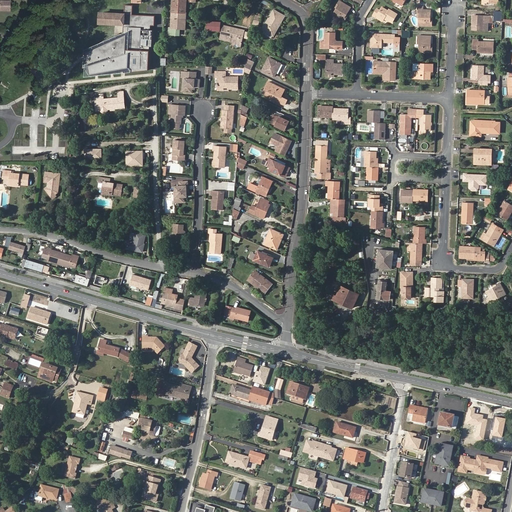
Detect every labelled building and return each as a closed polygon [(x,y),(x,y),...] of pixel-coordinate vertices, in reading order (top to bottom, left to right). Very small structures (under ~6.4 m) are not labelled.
[(10,1),(0,0),(0,10),(10,10),(10,1)] [(185,29),(186,1),(195,2),(195,0),(171,0),(170,28),(185,29)] [(344,17),(346,14),(350,7),(340,1),(338,5),(337,8),(335,7),(331,14),(344,22),(346,18),(344,17)] [(123,13),(99,12),(98,21),(123,23),(122,33),(119,33),(119,38),(122,38),(122,41),(120,41),(93,57),(102,71),(119,65),(119,59),(122,59),(123,71),(148,69),(149,45),(151,45),(152,29),(149,29),(150,24),(154,24),(154,14),(131,13),(132,4),(124,3),(123,13)] [(387,18),(386,20),(392,23),(397,15),(389,10),(388,12),(381,8),(379,11),(376,10),(373,16),(379,19),(379,18),(383,20),(385,17),(387,18)] [(273,35),(279,24),(284,16),(273,10),(262,29),(273,35)] [(429,21),(430,18),(430,10),(424,10),(419,10),(417,10),(417,14),(418,14),(418,17),(418,26),(431,26),(431,21),(429,21)] [(502,21),(502,11),(495,10),(494,21),(502,21)] [(472,29),(482,30),(482,23),(483,22),(488,22),(489,16),(472,15),(472,29)] [(214,31),(216,21),(206,20),(205,30),(214,31)] [(240,46),(244,30),(223,25),(220,37),(233,40),(232,44),(235,49),(240,46)] [(320,49),(341,50),(341,44),(334,44),(334,34),(324,34),(324,43),(320,42),(320,49)] [(394,45),(400,46),(400,37),(394,37),(394,35),(371,34),(371,47),(381,47),(381,42),(394,42),(394,45)] [(419,44),(417,44),(417,52),(432,52),(432,47),(430,47),(430,44),(431,36),(420,36),(419,40),(419,44)] [(478,49),(478,51),(493,52),(493,41),(478,40),(478,39),(473,39),(472,48),(478,49)] [(268,58),(262,71),(274,76),(276,72),(278,73),(282,65),(268,58)] [(326,75),(333,75),(342,75),(342,65),(332,65),(333,61),(326,61),(326,75)] [(386,71),(385,80),(395,80),(396,62),(374,61),(374,64),(374,71),(386,71)] [(416,76),(416,78),(430,79),(430,71),(433,71),(433,64),(420,63),(420,71),(412,71),(412,76),(416,76)] [(480,79),(480,85),(488,85),(488,82),(491,82),(491,75),(485,74),(486,64),(473,64),(473,78),(480,79)] [(195,87),(198,87),(199,87),(200,79),(196,78),(197,71),(185,70),(183,91),(194,92),(195,90),(195,87)] [(227,87),(227,89),(237,89),(238,77),(225,77),(225,71),(215,71),(214,77),(217,77),(216,89),(222,89),(222,87),(227,87)] [(383,79),(385,80),(386,71),(374,71),(374,74),(383,74),(383,79)] [(284,89),(268,81),(264,89),(267,90),(265,96),(284,105),(287,100),(280,96),(284,89)] [(485,97),(485,95),(485,90),(467,90),(466,101),(478,102),(478,104),(485,105),(485,103),(490,104),(490,98),(485,97)] [(95,110),(102,109),(101,106),(105,105),(106,109),(124,107),(123,97),(118,98),(101,99),(100,97),(94,97),(95,110)] [(181,114),(183,115),(185,115),(185,106),(170,104),(169,114),(172,114),(172,123),(173,123),(172,128),(180,129),(180,124),(181,124),(182,117),(180,117),(181,114)] [(232,128),(234,106),(225,105),(225,110),(222,110),(222,118),(224,119),(223,122),(222,122),(221,127),(225,127),(232,128)] [(333,107),(333,106),(325,106),(325,108),(318,108),(317,117),(332,117),(333,107)] [(332,117),(332,119),(342,120),(342,123),(350,124),(351,117),(348,117),(348,110),(341,110),(342,108),(333,107),(332,117)] [(412,117),(416,117),(416,116),(416,108),(408,108),(408,113),(402,113),(401,128),(403,128),(402,133),(410,133),(410,129),(411,129),(412,117)] [(424,108),(416,108),(416,116),(421,116),(420,129),(431,130),(431,114),(424,114),(424,108)] [(368,122),(373,122),(376,122),(379,122),(380,110),(368,109),(368,122)] [(278,117),(274,125),(284,130),(291,117),(280,112),(280,113),(275,111),(274,114),(278,117)] [(269,123),(274,125),(278,117),(274,114),(269,123)] [(470,136),(478,136),(478,133),(481,133),(495,133),(495,123),(474,122),(471,121),(470,126),(472,126),(472,131),(470,131),(470,136)] [(385,139),(385,122),(379,122),(376,122),(373,122),(372,130),(375,130),(375,139),(385,139)] [(285,155),(291,141),(282,137),(275,151),(285,155)] [(316,140),(316,158),(326,159),(326,141),(316,140)] [(182,156),(183,149),(184,142),(173,141),(172,160),(185,161),(185,156),(182,156)] [(230,143),(230,151),(238,151),(238,143),(230,143)] [(214,161),(213,165),(213,167),(225,167),(227,147),(214,146),(213,150),(215,151),(214,156),(216,156),(216,160),(214,160),(214,161)] [(103,150),(80,149),(80,159),(103,160),(103,150)] [(475,149),(475,154),(477,155),(477,165),(488,165),(488,155),(491,155),(492,150),(475,149)] [(142,151),(126,151),(126,166),(143,165),(142,151)] [(368,167),(379,167),(379,162),(376,162),(377,151),(366,151),(365,167),(368,167)] [(282,164),(283,162),(275,158),(274,161),(270,159),(268,158),(267,161),(263,159),(262,163),(265,165),(267,166),(268,164),(271,165),(269,169),(285,176),(289,168),(285,165),(282,164)] [(318,174),(318,178),(328,179),(328,173),(329,173),(329,159),(326,159),(316,158),(316,174),(318,174)] [(379,180),(379,167),(368,167),(367,180),(379,180)] [(10,180),(10,186),(19,186),(19,184),(28,184),(28,176),(28,174),(18,174),(10,174),(10,172),(3,172),(3,179),(10,180)] [(60,174),(46,173),(45,183),(49,183),(48,187),(46,189),(51,195),(54,193),(55,194),(57,192),(58,186),(57,186),(57,184),(59,184),(60,174)] [(478,189),(478,185),(486,185),(486,175),(463,174),(463,181),(469,181),(469,184),(471,184),(471,185),(469,186),(472,190),(476,190),(478,189)] [(121,195),(122,189),(120,189),(121,184),(109,182),(109,178),(99,177),(98,182),(97,187),(98,188),(102,189),(102,193),(111,195),(112,193),(121,195)] [(263,177),(262,178),(258,186),(255,185),(250,182),(248,187),(265,195),(272,181),(263,177)] [(176,181),(176,186),(177,196),(178,196),(178,202),(185,202),(185,196),(188,196),(188,191),(188,188),(190,188),(190,181),(176,181)] [(329,186),(328,199),(332,199),(338,199),(339,181),(326,181),(325,186),(329,186)] [(59,184),(57,184),(57,186),(58,186),(57,192),(55,194),(54,193),(51,195),(54,199),(57,197),(56,195),(58,193),(59,184)] [(428,190),(413,189),(413,191),(412,201),(427,202),(428,190)] [(222,209),(224,191),(211,190),(210,195),(212,195),(211,208),(222,209)] [(412,202),(412,201),(413,191),(401,190),(400,201),(412,202)] [(380,204),(380,195),(370,195),(370,207),(372,207),(372,211),(379,212),(382,212),(383,212),(383,205),(380,204)] [(344,217),(345,200),(338,199),(332,199),(332,204),(335,204),(334,217),(335,217),(344,217)] [(263,212),(268,203),(260,200),(256,207),(252,205),(249,211),(263,218),(265,213),(263,212)] [(497,213),(507,219),(511,209),(511,203),(505,200),(497,213)] [(236,210),(239,211),(241,206),(239,205),(240,203),(235,201),(233,205),(233,208),(236,210)] [(463,218),(463,224),(472,224),(476,224),(476,213),(473,213),(473,203),(464,202),(464,208),(462,207),(462,218),(463,218)] [(372,211),(371,229),(384,230),(384,225),(382,225),(382,212),(379,212),(372,211)] [(182,232),(182,229),(182,225),(172,224),(171,241),(180,241),(181,237),(184,235),(182,232)] [(414,227),(413,243),(422,243),(426,243),(426,238),(424,238),(425,227),(414,227)] [(492,244),(499,232),(491,227),(484,239),(492,244)] [(218,249),(218,252),(221,252),(223,233),(216,233),(216,229),(209,228),(209,233),(210,233),(209,240),(211,240),(212,240),(212,243),(210,243),(210,248),(218,249)] [(271,229),(264,243),(276,249),(283,234),(271,229)] [(127,241),(126,249),(142,250),(143,243),(142,242),(140,242),(140,239),(142,239),(143,234),(141,232),(134,232),(133,233),(132,241),(127,241)] [(501,233),(499,232),(492,244),(494,245),(501,233)] [(28,245),(10,241),(9,244),(8,248),(26,252),(28,245)] [(413,243),(411,243),(411,260),(419,260),(419,251),(422,251),(422,243),(413,243)] [(480,248),(478,248),(478,247),(460,246),(460,257),(475,258),(475,259),(484,260),(484,251),(480,251),(480,248)] [(52,261),(73,268),(74,266),(80,268),(83,257),(78,255),(77,257),(55,250),(56,249),(50,247),(47,257),(52,259),(52,261)] [(393,251),(378,249),(376,267),(391,269),(393,251)] [(254,260),(269,266),(273,257),(258,251),(254,260)] [(11,254),(8,264),(15,266),(17,266),(20,257),(14,255),(11,254)] [(21,267),(21,268),(31,271),(33,265),(27,263),(28,259),(23,258),(21,267)] [(77,274),(74,281),(87,286),(93,271),(88,269),(86,277),(77,274)] [(248,280),(265,293),(272,284),(255,271),(248,280)] [(412,287),(412,272),(401,272),(401,294),(402,294),(402,299),(411,299),(411,294),(411,287),(412,287)] [(140,278),(141,277),(132,275),(129,285),(148,290),(151,280),(143,278),(142,279),(140,278)] [(105,279),(97,277),(95,286),(102,288),(105,279)] [(444,278),(432,278),(431,289),(428,289),(427,297),(436,297),(436,302),(444,302),(444,278)] [(472,287),(472,280),(463,279),(463,280),(459,280),(459,287),(463,287),(463,298),(473,299),(474,287),(472,287)] [(387,282),(378,281),(376,298),(390,300),(391,291),(386,291),(387,282)] [(495,299),(498,298),(505,294),(499,282),(495,284),(495,285),(496,287),(494,288),(493,286),(486,290),(491,301),(492,303),(496,301),(495,299)] [(332,294),(330,298),(352,308),(359,294),(341,286),(336,296),(332,294)] [(206,290),(196,288),(194,298),(189,297),(187,304),(192,305),(193,304),(200,306),(203,304),(206,290)] [(155,306),(159,291),(155,290),(153,297),(148,296),(146,304),(155,306)] [(173,293),(166,292),(165,296),(168,296),(165,307),(173,309),(173,311),(181,313),(183,304),(176,302),(176,298),(172,297),(173,293)] [(51,313),(32,307),(28,318),(47,324),(51,313)] [(236,308),(232,308),(230,315),(234,316),(234,317),(247,321),(250,311),(236,307),(236,308)] [(17,335),(18,332),(6,328),(6,329),(0,327),(0,336),(7,339),(7,338),(15,340),(17,335)] [(158,338),(148,337),(148,336),(144,335),(143,346),(148,347),(152,347),(159,353),(166,346),(158,338)] [(101,339),(98,352),(104,353),(117,357),(120,349),(108,346),(106,345),(107,342),(107,341),(101,339)] [(186,363),(184,365),(192,372),(198,364),(190,358),(196,345),(189,342),(185,350),(187,350),(185,354),(182,356),(180,360),(181,363),(184,362),(186,363)] [(122,350),(119,357),(129,360),(131,352),(122,349),(122,350)] [(249,376),(253,366),(245,363),(246,360),(238,357),(233,371),(249,376)] [(5,366),(17,370),(17,369),(20,370),(21,368),(18,366),(19,365),(7,360),(5,366)] [(44,373),(43,378),(48,380),(49,378),(57,380),(61,370),(47,365),(45,369),(43,368),(42,372),(44,373)] [(16,371),(9,368),(7,373),(18,377),(20,372),(16,371)] [(284,380),(278,379),(275,388),(280,390),(284,380)] [(290,382),(287,393),(305,400),(309,388),(290,382)] [(5,390),(12,392),(14,386),(7,384),(5,390)] [(187,390),(181,388),(167,385),(164,394),(182,398),(181,402),(187,404),(188,399),(185,398),(187,390)] [(182,385),(181,388),(187,390),(185,398),(188,399),(192,387),(182,385)] [(270,392),(254,387),(252,391),(233,385),(230,394),(265,405),(270,392)] [(107,391),(100,389),(98,400),(104,401),(107,391)] [(137,398),(147,400),(149,393),(138,390),(137,398)] [(77,402),(74,411),(84,414),(87,404),(91,405),(94,396),(78,392),(75,402),(77,402)] [(375,402),(393,409),(396,400),(378,394),(375,402)] [(413,420),(424,423),(427,409),(410,405),(409,413),(414,414),(413,420)] [(475,408),(469,407),(465,423),(477,426),(475,438),(483,440),(487,420),(482,419),(483,415),(474,413),(475,408)] [(454,416),(454,415),(441,412),(438,425),(452,428),(456,429),(458,417),(454,416)] [(134,413),(132,421),(138,423),(139,418),(140,415),(134,413)] [(266,416),(263,427),(274,430),(278,420),(266,416)] [(506,419),(496,417),(492,435),(502,437),(506,419)] [(149,434),(155,435),(158,424),(140,419),(138,428),(143,429),(142,432),(149,434)] [(353,438),(356,428),(336,422),(334,432),(353,438)] [(125,427),(122,437),(134,440),(136,430),(125,427)] [(274,430),(263,427),(260,436),(272,440),(274,430)] [(473,444),(475,432),(466,431),(465,443),(473,444)] [(417,435),(407,432),(404,447),(424,452),(427,440),(416,437),(417,435)] [(69,436),(66,442),(71,444),(74,439),(69,436)] [(303,452),(333,461),(337,449),(331,448),(326,446),(326,445),(318,442),(318,444),(313,442),(307,440),(303,452)] [(436,463),(449,466),(453,446),(440,443),(436,463)] [(123,447),(113,444),(111,452),(121,455),(123,447)] [(286,447),(285,450),(281,450),(279,459),(289,461),(291,452),(290,452),(291,448),(286,447)] [(363,463),(366,453),(346,448),(343,459),(351,461),(358,463),(358,462),(363,463)] [(262,457),(250,453),(249,457),(229,452),(226,462),(246,468),(248,460),(256,463),(258,458),(262,459),(262,457)] [(71,455),(65,475),(76,478),(78,473),(76,472),(79,463),(81,463),(82,459),(71,455)] [(487,458),(478,456),(476,462),(474,472),(474,474),(484,476),(485,475),(486,472),(485,470),(485,468),(492,470),(491,471),(496,472),(496,471),(500,471),(502,463),(487,460),(487,458)] [(469,459),(461,457),(458,472),(466,474),(467,470),(469,460),(469,459)] [(476,462),(469,460),(467,470),(474,472),(476,462)] [(401,461),(399,475),(410,477),(413,463),(401,461)] [(316,472),(301,468),(298,479),(302,481),(301,485),(315,489),(318,479),(314,478),(316,472)] [(157,480),(157,478),(149,476),(149,478),(145,477),(142,484),(146,485),(145,491),(151,492),(149,499),(157,501),(159,494),(157,494),(156,493),(159,481),(157,480)] [(347,486),(329,480),(325,491),(344,497),(347,486)] [(407,488),(408,483),(400,481),(399,486),(397,486),(395,502),(405,504),(408,488),(407,488)] [(244,485),(235,482),(231,498),(240,500),(244,485)] [(56,499),(59,489),(41,485),(39,493),(35,492),(34,497),(34,498),(40,500),(41,497),(47,498),(47,496),(56,499)] [(271,487),(262,485),(255,506),(265,509),(271,487)] [(353,487),(350,498),(365,502),(366,498),(368,499),(370,495),(367,494),(368,491),(353,487)] [(421,502),(441,506),(444,492),(424,488),(421,502)] [(474,492),(472,501),(468,500),(465,502),(464,505),(466,508),(471,509),(470,511),(472,511),(491,511),(483,510),(484,502),(486,501),(486,499),(485,498),(486,495),(474,492)] [(295,494),(292,503),(300,505),(300,508),(307,510),(308,508),(313,509),(316,500),(295,494)] [(112,501),(98,498),(96,506),(100,507),(103,511),(113,511),(112,509),(115,507),(112,501)] [(326,498),(324,505),(330,507),(332,499),(326,498)]
